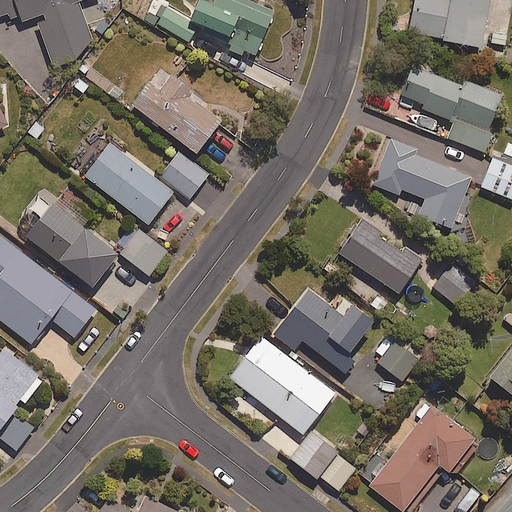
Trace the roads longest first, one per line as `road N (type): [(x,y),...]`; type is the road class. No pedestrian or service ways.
road 1 (residential): [(127,380),(291,159),(324,101),(345,0)]
road 2 (residential): [(127,380),(297,511)]
road 3 (residential): [(2,511),(73,449),(127,380)]
